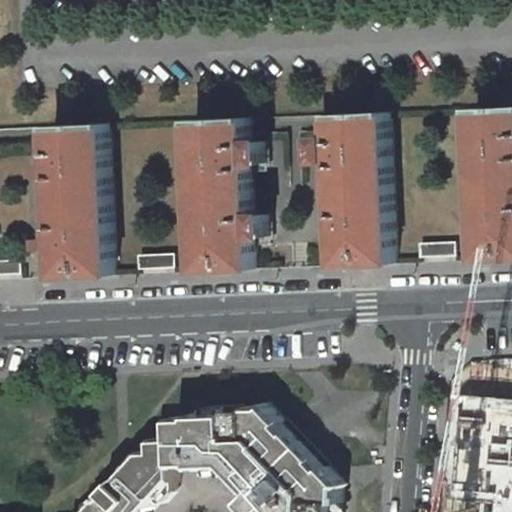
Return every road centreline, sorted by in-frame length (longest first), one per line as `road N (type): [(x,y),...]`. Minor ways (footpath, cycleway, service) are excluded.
road 1 (tertiary): [(0,321),(422,304)]
road 2 (residential): [(422,304),(404,511)]
